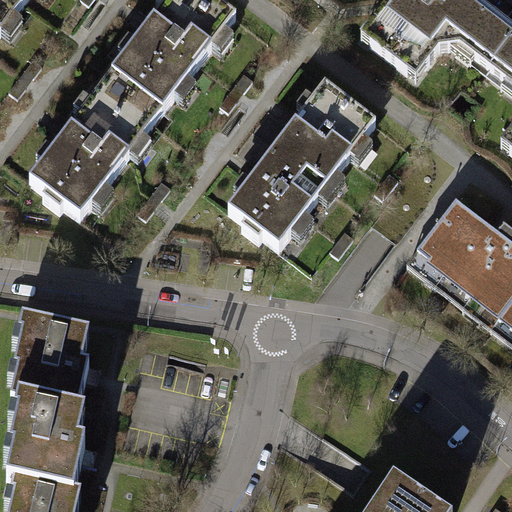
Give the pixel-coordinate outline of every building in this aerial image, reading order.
[(0,0),(0,35),(26,0),(0,0)] [(62,139),(26,186),(76,225),(232,22),(204,0),(168,0),(146,30),(62,139)] [(511,8),(497,26),(469,4),(472,0),(378,0),(380,8),(380,13),(356,42),(411,84),(435,54),(456,51),(511,93),(511,128),(495,149),(511,161),(511,8)] [(252,180),(225,216),(275,255),(372,128),(321,90),(294,125),(252,180)] [(453,207),(409,264),(511,344),(511,252),(509,250),(511,246),(511,239),(500,230),(493,239),(486,233),(453,207)] [(75,511),(68,510),(78,466),(82,451),(75,450),(80,431),(72,429),(85,378),(86,370),(79,369),(84,349),(76,347),(78,336),(19,322),(15,338),(19,339),(11,373),(14,374),(7,406),(13,407),(10,419),(14,420),(6,455),(10,456),(3,487),(9,489),(6,500),(10,501),(7,511),(75,511)] [(371,511),(429,511),(390,485),(371,511)]
